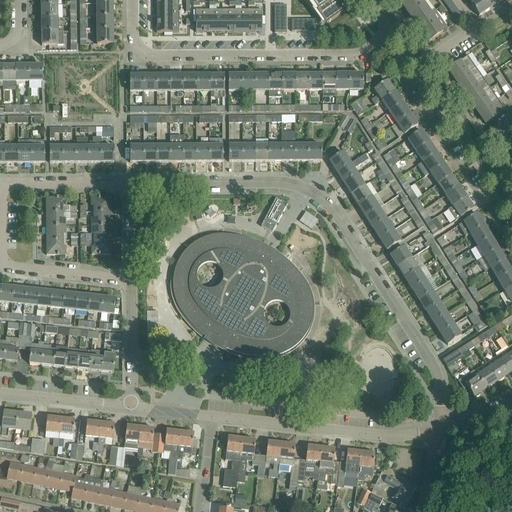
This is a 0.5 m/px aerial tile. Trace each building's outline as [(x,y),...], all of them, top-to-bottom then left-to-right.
[(308,0),(326,25),(344,12),(335,0),(308,0)] [(398,0),(429,43),(443,33),(419,0),(398,0)] [(470,3),(473,8),(479,17),(490,9),(484,0),(470,0),(471,2),(470,3)] [(500,0),(484,0),(490,9),(491,9),(493,10),(496,7),(496,5),(502,1),(500,0)] [(97,18),(113,18),(113,5),(97,5),(97,18)] [(57,6),(41,6),(41,19),(58,19),(57,6)] [(179,7),(157,7),(157,20),(179,20),(179,7)] [(248,10),(235,11),(235,33),(248,33),(248,10)] [(262,10),(248,10),(248,33),(262,32),(262,10)] [(209,11),(196,11),(196,33),(209,33),(209,11)] [(222,11),(209,11),(209,33),(222,33),(222,11)] [(235,11),(222,11),(222,33),(235,33),(235,11)] [(113,18),(97,18),(97,32),(113,31),(113,18)] [(58,32),(58,19),(41,19),(42,32),(58,32)] [(179,20),(157,20),(157,33),(179,33),(179,20)] [(113,31),(97,32),(97,45),(113,45),(113,31)] [(58,32),(42,32),(42,46),(58,46),(58,32)] [(80,32),(80,46),(86,45),(86,37),(92,37),(92,32),(86,32),(80,32)] [(500,57),(497,53),(499,52),(498,51),(511,43),(510,40),(490,53),(493,56),(495,60),(500,57)] [(475,68),(468,57),(448,70),(456,81),(475,68)] [(15,66),(2,66),(2,82),(16,82),(15,66)] [(29,66),(15,66),(16,82),(29,82),(29,66)] [(29,82),(42,82),(42,66),(29,66),(29,82)] [(464,92),(483,78),(475,68),(456,81),(464,92)] [(508,79),(511,76),(511,75),(508,69),(503,72),(508,79)] [(269,92),(269,75),(255,76),(256,92),(269,92)] [(282,75),(269,75),(269,92),(269,98),(282,98),(282,91),(282,75)] [(296,91),(296,75),(282,75),(282,91),(296,91)] [(309,75),(296,75),(296,91),(309,91),(309,75)] [(322,75),(309,75),(309,91),(322,91),(322,75)] [(336,91),(336,75),(322,75),(322,91),(336,91)] [(349,75),(336,75),(336,91),(349,91),(349,75)] [(363,91),(363,85),(363,75),(349,75),(349,91),(363,91)] [(130,92),(144,92),(143,76),(130,76),(130,92)] [(144,92),(157,92),(157,76),(143,76),(144,92)] [(157,92),(170,92),(170,76),(157,76),(157,92)] [(170,92),(184,92),(184,76),(170,76),(170,92)] [(184,92),(197,92),(197,76),(184,76),(184,92)] [(197,92),(210,92),(210,76),(197,76),(197,92)] [(224,92),(224,76),(210,76),(210,92),(224,92)] [(228,92),(242,92),(242,76),(228,76),(228,86),(228,92)] [(255,76),(242,76),(242,92),(256,92),(255,76)] [(483,78),(464,92),(471,103),(490,89),(483,78)] [(373,91),(377,96),(371,101),(375,106),(381,102),(395,93),(387,81),(373,91)] [(490,89),(471,103),(479,113),(498,100),(490,89)] [(395,93),(381,102),(389,113),(402,104),(395,93)] [(24,106),(16,106),(16,113),(30,113),(29,106),(29,98),(23,98),(24,106)] [(224,113),(224,101),(222,101),(222,107),(217,107),(217,99),(211,100),(210,113),(224,113)] [(350,106),(358,117),(368,111),(361,99),(350,106)] [(210,113),(211,100),(203,100),(203,107),(197,107),(197,113),(210,113)] [(498,100),(479,113),(486,124),(505,111),(498,100)] [(309,106),(309,112),(320,112),(320,106),(318,106),(315,102),(309,102),(309,106)] [(402,104),(389,113),(396,124),(410,115),(402,104)] [(344,115),(338,126),(343,130),(350,119),(344,115)] [(396,124),(404,135),(404,136),(418,126),(410,115),(396,124)] [(18,130),(18,124),(18,117),(8,117),(8,124),(12,124),(12,130),(18,130)] [(44,130),(44,124),(44,117),(34,117),(31,117),(31,130),(44,130)] [(143,129),(143,117),(130,117),(130,128),(143,129)] [(157,133),(157,130),(157,117),(147,117),(147,124),(148,124),(148,133),(157,133)] [(169,130),(169,124),(169,117),(157,117),(157,130),(169,130)] [(366,119),(361,122),(365,128),(370,125),(366,119)] [(357,123),(351,120),(345,131),(350,134),(357,123)] [(370,125),(365,128),(367,132),(369,135),(374,132),(370,125)] [(88,148),(88,163),(101,163),(101,148),(101,139),(101,128),(96,128),(96,138),(92,138),(92,144),(89,144),(89,148),(88,148)] [(114,139),(114,141),(117,141),(117,129),(114,129),(114,128),(101,128),(101,139),(114,139)] [(60,134),(63,134),(62,129),(49,129),(50,139),(60,139),(60,134)] [(421,131),(407,141),(415,152),(429,143),(421,131)] [(372,140),(380,152),(384,149),(377,137),(372,140)] [(75,148),(75,163),(88,163),(88,148),(88,138),(76,138),(77,148),(75,148)] [(31,148),(31,164),(45,164),(44,141),(31,141),(31,148)] [(369,143),(365,145),(369,153),(374,150),(369,143)] [(429,143),(415,152),(422,163),(436,154),(429,143)] [(223,146),(209,147),(209,163),(223,162),(223,146)] [(242,162),(255,162),(255,146),(242,147),(242,162)] [(255,162),(268,162),(268,146),(255,146),(255,162)] [(268,162),(282,162),(281,146),(268,146),(268,162)] [(282,162),(295,162),(295,146),(281,146),(282,162)] [(295,162),(308,162),(308,146),(295,146),(295,162)] [(321,146),(308,146),(308,162),(321,162),(321,146)] [(101,148),(101,163),(114,163),(114,147),(101,148)] [(130,163),(144,163),(143,147),(130,147),(130,163)] [(144,163),(157,163),(157,147),(143,147),(144,163)] [(157,163),(170,163),(170,147),(157,147),(157,163)] [(170,163),(183,163),(183,147),(170,147),(170,163)] [(183,163),(196,163),(196,147),(183,147),(183,163)] [(196,163),(209,163),(209,147),(196,147),(196,163)] [(229,162),(242,162),(242,147),(229,147),(229,162)] [(5,148),(5,164),(18,164),(18,148),(5,148)] [(18,148),(18,164),(31,164),(31,148),(18,148)] [(49,148),(50,164),(63,163),(63,148),(49,148)] [(63,148),(63,163),(75,163),(75,148),(63,148)] [(329,162),(337,173),(350,165),(343,153),(329,162)] [(372,157),(376,164),(381,160),(377,153),(372,157)] [(396,165),(388,154),(383,157),(391,168),(396,165)] [(425,178),(430,174),(444,165),(436,154),(422,163),(417,167),(425,178)] [(365,155),(350,165),(337,173),(344,184),(357,176),(353,170),(368,160),(365,155)] [(376,164),(383,175),(388,171),(381,160),(376,164)] [(400,162),(396,165),(391,168),(398,180),(405,175),(402,171),(400,172),(398,169),(402,166),(400,162)] [(451,176),(444,165),(430,174),(437,185),(451,176)] [(388,171),(383,175),(378,178),(381,182),(386,179),(390,186),(395,182),(388,171)] [(405,191),(412,186),(405,175),(398,180),(405,191)] [(364,187),(357,176),(344,184),(351,195),(364,187)] [(437,185),(445,196),(459,187),(451,176),(437,185)] [(397,197),(399,195),(402,193),(395,182),(390,186),(397,197)] [(414,185),(412,186),(405,191),(412,202),(417,199),(420,197),(415,189),(416,189),(416,190),(422,186),(419,182),(414,185)] [(371,198),(364,187),(351,195),(358,207),(371,198)] [(445,196),(452,207),(466,198),(459,187),(445,196)] [(405,208),(410,205),(402,193),(399,195),(402,200),(400,201),(405,208)] [(46,213),(63,213),(63,207),(65,207),(65,198),(46,198),(46,213)] [(111,212),(111,208),(111,198),(91,198),(91,206),(94,206),(94,213),(111,212)] [(358,207),(365,218),(378,209),(371,198),(358,207)] [(466,198),(452,207),(448,211),(455,221),(460,218),(460,219),(474,210),(466,198)] [(272,233),(285,208),(287,205),(277,200),(276,199),(275,200),(274,202),(273,204),(270,210),(261,227),(270,232),(272,233)] [(417,199),(412,202),(419,213),(424,210),(417,199)] [(432,214),(441,208),(438,204),(437,205),(436,204),(429,208),(430,209),(429,210),(432,214)] [(410,220),(411,219),(416,216),(410,205),(405,208),(409,214),(407,215),(410,220)] [(386,220),(378,209),(365,218),(372,229),(386,220)] [(432,221),(424,210),(419,213),(427,225),(432,221)] [(111,227),(111,212),(94,213),(94,219),(91,219),(91,227),(111,227)] [(307,212),(300,222),(313,231),(320,220),(307,212)] [(63,219),(63,213),(46,213),(46,217),(46,227),(66,227),(66,219),(63,219)] [(477,215),(469,220),(464,223),(459,226),(465,237),(470,234),(471,234),(484,226),(477,215)] [(424,227),(416,216),(411,219),(416,225),(407,231),(410,236),(424,227)] [(372,229),(379,240),(393,231),(386,220),(372,229)] [(438,232),(432,221),(427,225),(433,235),(438,232)] [(484,226),(471,234),(477,246),(491,238),(484,226)] [(66,235),(66,227),(46,227),(46,241),(63,241),(63,235),(66,235)] [(111,227),(91,227),(91,234),(94,234),(94,241),(111,241),(111,227)] [(400,243),(393,231),(379,240),(387,251),(400,243)] [(430,246),(430,247),(435,244),(427,232),(422,235),(427,243),(424,244),(427,248),(430,246)] [(443,251),(448,248),(453,245),(446,234),(436,240),(443,251)] [(313,309),(313,301),(311,293),(306,284),(300,275),(293,267),(286,260),(277,254),(276,253),(275,252),(274,254),(270,251),(271,250),(265,246),(262,245),(251,241),(239,238),(228,236),(216,236),(209,237),(202,240),(195,244),(188,249),(182,255),(178,263),(175,270),(173,279),(173,286),(174,293),(175,300),(178,307),(184,315),(190,323),(197,330),(205,337),(206,338),(208,335),(227,346),(226,349),(228,350),(237,354),(246,356),(256,358),(265,358),(275,356),(284,354),(291,350),(298,345),(303,339),(307,332),(311,325),(313,317),(313,309)] [(491,238),(477,246),(484,257),(498,249),(491,238)] [(66,256),(66,248),(63,248),(63,241),(46,241),(47,256),(66,256)] [(111,241),(94,241),(94,247),(92,247),(92,255),(111,255),(111,241)] [(437,258),(442,255),(435,244),(430,247),(433,251),(437,258)] [(390,256),(397,268),(411,259),(403,248),(390,256)] [(448,248),(443,251),(451,262),(456,259),(448,248)] [(498,249),(484,257),(491,269),(505,261),(498,249)] [(417,255),(411,259),(397,268),(404,279),(418,270),(424,266),(417,255)] [(442,265),(444,269),(449,266),(442,255),(437,258),(442,265)] [(505,261),(491,269),(498,281),(511,272),(505,261)] [(453,266),(458,273),(463,270),(458,263),(453,266)] [(444,269),(451,280),(456,277),(449,266),(444,269)] [(425,281),(418,270),(404,279),(412,290),(425,281)] [(463,270),(458,273),(462,280),(467,277),(463,270)] [(511,273),(511,272),(498,281),(505,292),(511,287),(511,273)] [(458,291),(463,288),(456,277),(451,280),(458,291)] [(432,292),(425,281),(412,290),(419,301),(432,292)] [(468,289),(472,296),(477,292),(473,286),(468,289)] [(14,289),(1,287),(0,299),(0,302),(12,304),(14,289)] [(452,287),(450,289),(439,296),(442,299),(455,291),(452,287)] [(458,291),(466,304),(471,301),(463,288),(458,291)] [(25,306),(26,290),(14,289),(12,304),(25,306)] [(39,291),(26,290),(25,306),(37,307),(39,291)] [(50,308),(52,293),(39,291),(37,307),(50,308)] [(439,304),(432,292),(419,301),(426,312),(439,304)] [(477,303),(478,302),(482,299),(477,292),(472,296),(477,303)] [(64,294),(52,293),(50,308),(63,310),(64,294)] [(75,311),(77,295),(64,294),(63,310),(75,311)] [(90,297),(77,295),(75,311),(88,313),(90,297)] [(90,297),(88,313),(101,314),(102,298),(90,297)] [(116,300),(102,298),(101,314),(114,315),(116,300)] [(463,307),(468,316),(477,310),(471,301),(466,304),(463,307)] [(446,315),(439,304),(426,312),(433,323),(446,315)] [(485,304),(480,307),(487,318),(492,315),(485,304)] [(477,310),(468,316),(467,317),(475,328),(474,328),(477,333),(488,327),(477,310)] [(11,311),(11,314),(10,320),(23,321),(24,315),(24,314),(24,312),(11,311)] [(160,331),(159,311),(147,311),(147,331),(160,331)] [(453,326),(446,315),(433,323),(440,334),(453,326)] [(504,329),(509,326),(505,320),(494,328),(496,331),(503,326),(504,329)] [(26,338),(28,325),(8,323),(7,330),(19,331),(18,337),(26,338)] [(35,326),(28,325),(26,338),(34,339),(35,326)] [(461,337),(453,326),(440,334),(447,346),(461,337)] [(46,327),(45,334),(50,335),(57,335),(58,328),(51,328),(46,327)] [(69,336),(70,330),(58,328),(57,335),(69,336)] [(496,331),(494,328),(483,335),(486,340),(490,338),(489,335),(496,331)] [(69,336),(80,338),(81,331),(70,330),(69,336)] [(122,336),(105,334),(104,341),(122,343),(122,336)] [(474,348),(486,340),(483,335),(471,342),(474,348)] [(6,338),(4,361),(17,363),(20,340),(6,338)] [(471,342),(458,350),(462,356),(474,348),(471,342)] [(31,345),(30,355),(29,364),(41,366),(44,346),(43,346),(44,343),(38,343),(38,345),(31,345)] [(44,346),(41,366),(53,367),(56,347),(55,347),(55,350),(50,349),(51,347),(44,346)] [(65,368),(67,348),(56,347),(53,367),(65,368)] [(67,348),(65,368),(77,370),(79,351),(68,350),(68,348),(67,348)] [(511,372),(511,355),(507,348),(500,353),(504,359),(500,362),(508,375),(511,372)] [(447,357),(452,365),(463,358),(462,356),(458,350),(447,357)] [(79,351),(77,370),(89,371),(91,352),(91,351),(91,352),(79,351)] [(91,352),(89,371),(101,372),(103,355),(98,354),(99,352),(91,352)] [(103,355),(101,372),(113,374),(115,354),(103,353),(103,355)] [(489,370),(497,382),(508,375),(500,362),(497,357),(486,365),(489,370)] [(477,377),(486,390),(497,382),(489,370),(477,377)] [(477,377),(473,372),(458,382),(463,390),(467,387),(474,397),(475,397),(477,397),(481,395),(481,393),(486,390),(477,377)] [(0,448),(6,450),(7,444),(0,442),(0,435),(1,436),(1,437),(8,438),(8,430),(16,431),(17,414),(4,413),(2,427),(0,426),(0,448)] [(31,416),(17,414),(16,431),(23,431),(22,439),(28,440),(29,432),(31,416)] [(47,418),(46,428),(45,432),(59,434),(61,419),(47,418)] [(61,419),(59,434),(73,436),(75,421),(61,419)] [(85,437),(99,438),(101,424),(87,422),(85,437)] [(114,425),(101,424),(99,438),(98,444),(97,452),(97,454),(102,455),(103,447),(105,447),(106,439),(113,440),(114,425)] [(138,449),(140,428),(126,427),(124,447),(125,447),(125,446),(127,447),(129,448),(131,448),(133,448),(135,448),(137,448),(137,449),(138,449)] [(140,428),(138,449),(137,459),(142,459),(143,450),(151,451),(151,453),(158,454),(160,435),(154,434),(154,430),(140,428)] [(160,435),(158,454),(164,454),(164,452),(170,453),(167,476),(175,477),(176,470),(180,433),(166,431),(166,436),(160,435)] [(194,434),(180,433),(176,466),(182,466),(183,455),(191,456),(194,434)] [(466,437),(463,441),(459,447),(463,450),(468,443),(470,440),(467,438),(466,437)] [(226,453),(225,461),(232,462),(231,472),(233,472),(238,472),(242,440),(228,438),(226,453)] [(37,455),(38,441),(32,440),(32,443),(28,443),(28,448),(14,446),(13,451),(37,455)] [(238,472),(237,483),(244,484),(247,462),(253,462),(254,456),(254,451),(255,441),(242,440),(238,472)] [(277,479),(278,472),(281,444),(268,442),(265,464),(274,465),(273,471),(269,470),(268,478),(277,479)] [(297,488),(299,469),(291,469),(291,466),(293,467),(295,445),(281,444),(278,472),(291,474),(289,487),(297,488)] [(70,460),(76,461),(78,445),(72,445),(70,460)] [(312,481),(317,482),(321,448),(307,447),(305,469),(314,470),(312,481)] [(109,467),(116,467),(118,448),(111,448),(109,467)] [(123,468),(126,449),(118,448),(116,467),(123,468)] [(317,482),(323,482),(324,470),(333,471),(335,450),(321,448),(317,482)] [(346,461),(345,466),(345,472),(350,473),(349,483),(357,484),(359,474),(361,453),(355,452),(355,450),(350,449),(349,451),(347,451),(346,461)] [(375,454),(361,453),(359,474),(362,475),(372,476),(375,454)] [(10,464),(9,470),(7,479),(20,482),(23,467),(10,464)] [(37,470),(23,467),(20,482),(33,485),(37,470)] [(37,470),(33,485),(46,488),(50,472),(37,470)] [(176,470),(175,477),(179,477),(189,478),(189,471),(181,470),(176,470)] [(297,482),(305,483),(306,471),(299,470),(297,482)] [(75,478),(72,493),(71,499),(84,502),(90,476),(89,476),(90,472),(85,471),(84,476),(85,476),(84,480),(75,478)] [(225,471),(223,488),(233,489),(236,489),(237,483),(238,472),(233,472),(231,472),(225,471)] [(63,475),(50,472),(46,488),(59,491),(63,475)] [(91,476),(90,476),(84,502),(97,505),(101,489),(92,487),(93,483),(95,483),(96,478),(93,477),(93,474),(91,474),(91,476)] [(344,488),(345,475),(338,474),(337,486),(337,487),(344,488)] [(376,482),(375,486),(371,494),(383,500),(383,499),(381,498),(384,491),(387,486),(396,490),(392,499),(406,506),(414,491),(381,474),(376,482)] [(59,491),(72,493),(75,478),(63,475),(59,491)] [(111,507),(114,492),(101,489),(97,505),(111,507)] [(371,494),(369,493),(363,491),(357,504),(364,508),(371,494)] [(127,495),(114,492),(111,507),(124,510),(127,495)] [(371,494),(364,508),(365,509),(364,510),(367,511),(402,511),(403,510),(392,504),(389,510),(387,511),(380,511),(378,510),(380,507),(383,500),(371,494)] [(131,511),(136,511),(140,498),(127,495),(124,510),(131,511)] [(150,511),(153,500),(140,498),(136,511),(150,511)] [(20,503),(2,499),(0,507),(18,511),(20,503)] [(164,511),(166,503),(153,500),(150,511),(164,511)] [(178,511),(180,506),(166,503),(164,511),(178,511)]
